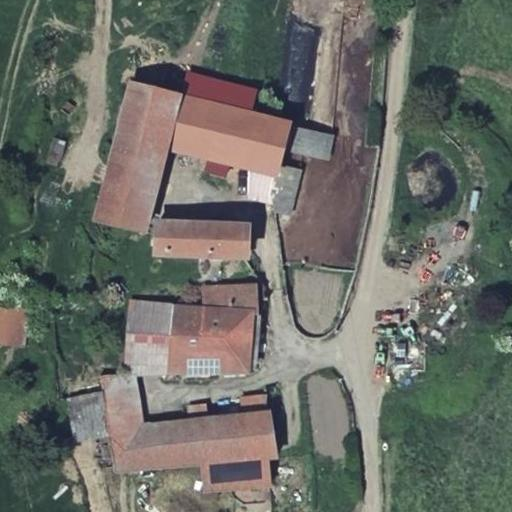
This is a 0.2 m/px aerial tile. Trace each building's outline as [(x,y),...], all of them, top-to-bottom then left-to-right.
[(215,110),(257,119),(263,91),(221,81),(215,110)] [(330,165),(335,140),(293,130),(295,128),(257,119),(215,110),(184,103),(185,100),(136,89),(101,223),(149,235),(172,154),(277,179),(274,198),(277,214),(292,219),(303,174),(285,171),(289,156),(330,165)] [(156,260),(249,261),(250,229),(157,228),(156,260)] [(126,380),(102,382),(106,401),(113,442),(120,478),(202,470),(206,496),(277,490),(271,463),(278,462),(271,416),(146,429),(141,382),(251,373),(255,318),(259,317),(258,291),(234,292),(233,316),(134,307),(126,380)] [(113,442),(106,401),(72,406),(79,447),(113,442)]
